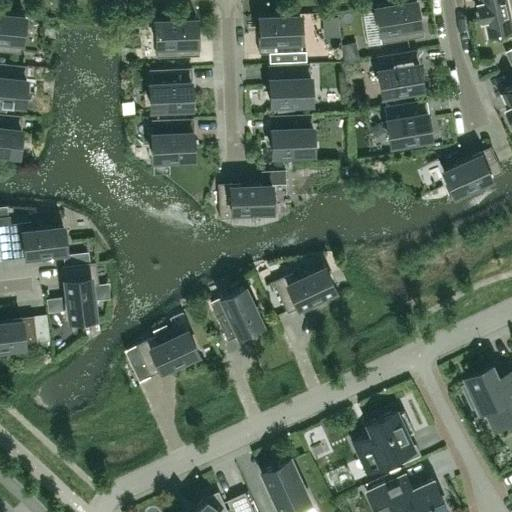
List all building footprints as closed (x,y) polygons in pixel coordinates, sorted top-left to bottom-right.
[(376,9),(361,12),(366,44),(381,41),(423,34),(422,32),(420,33),(417,15),(419,15),(419,13),(418,13),(415,0),(395,0),(375,3),(376,9)] [(488,39),(511,33),(511,30),(508,10),(511,9),(511,0),(476,0),(477,4),(476,4),(478,12),(479,12),(480,16),(483,15),(488,39)] [(0,48),(20,51),(24,13),(0,10),(0,48)] [(257,30),(257,31),(259,31),(260,49),(258,50),(258,51),(300,50),(299,11),(258,13),(259,30),(257,30)] [(195,34),(197,34),(197,32),(196,32),(195,15),(154,17),(156,55),(198,54),(198,52),(196,52),(195,34)] [(137,58),(153,57),(151,27),(135,27),(137,58)] [(340,44),(343,60),(358,57),(355,41),(340,44)] [(420,68),(420,67),(418,67),(415,49),(417,49),(417,47),(375,54),(382,92),(420,85),(422,85),(419,69),(420,68)] [(0,99),(23,101),(25,76),(26,64),(0,60),(0,99)] [(310,99),(309,73),(309,61),(267,63),(267,65),(269,65),(270,83),(267,83),(267,84),(269,84),(269,101),(271,101),(310,99)] [(189,68),(191,68),(191,66),(148,68),(150,106),(189,104),(191,104),(190,88),(192,87),(191,86),(189,86),(189,68)] [(511,83),(501,89),(507,102),(508,104),(504,105),(506,109),(505,109),(509,116),(511,120),(511,119),(511,83)] [(429,118),(428,116),(426,117),(423,99),(425,99),(425,97),(384,104),(390,141),(428,135),(429,135),(430,135),(427,118),(429,118)] [(0,149),(17,151),(20,126),(21,114),(0,111),(0,149)] [(312,149),(311,124),(311,111),(269,113),(269,115),(271,115),(272,133),(269,133),(269,135),(271,135),(271,151),(273,151),(312,149)] [(194,138),(193,136),(191,136),(191,118),(193,118),(193,116),(157,118),(157,130),(151,130),(152,156),(191,154),(193,154),(192,138),(194,138)] [(490,144),(488,145),(489,147),(473,154),(472,152),(470,153),(471,154),(442,167),(448,180),(445,181),(450,192),(489,174),(501,169),(498,162),(490,144)] [(375,161),(354,162),(355,177),(376,177),(375,161)] [(219,181),(217,181),(219,215),(232,214),(272,212),(272,206),(271,181),(285,181),(284,167),(260,168),(261,181),(239,182),(239,181),(237,181),(237,183),(219,184),(219,181)] [(14,253),(32,251),(32,253),(34,253),(34,252),(65,248),(62,222),(23,227),(22,221),(10,222),(9,213),(0,214),(0,235),(12,234),(14,253)] [(95,260),(88,261),(61,264),(61,266),(63,265),(65,283),(63,283),(64,285),(65,285),(69,316),(94,313),(90,282),(98,281),(95,260)] [(323,263),(295,277),(292,270),(272,279),(286,310),(288,310),(287,308),(304,300),(304,302),(306,301),(305,300),(334,287),(323,263)] [(244,284),(220,294),(209,300),(227,338),(228,337),(227,335),(244,328),(245,330),(246,329),(246,328),(261,321),(244,284)] [(62,295),(46,297),(48,310),(64,308),(62,295)] [(33,314),(31,314),(31,316),(13,318),(13,316),(11,316),(11,317),(0,318),(0,344),(22,342),(36,341),(33,314)] [(186,327),(157,340),(154,334),(135,343),(137,347),(145,365),(149,374),(151,373),(150,371),(166,363),(167,365),(169,365),(168,363),(197,350),(186,327)] [(145,365),(137,347),(126,352),(134,370),(145,365)] [(511,368),(504,372),(505,374),(500,376),(494,362),(467,374),(470,381),(465,383),(474,403),(479,400),(482,407),(494,402),(504,422),(511,418),(511,368)] [(412,444),(406,432),(412,429),(402,409),(397,411),(395,407),(366,420),(369,426),(371,425),(373,430),(353,440),(359,453),(366,449),(374,466),(399,455),(397,451),(412,444)] [(446,426),(437,430),(446,455),(455,451),(446,426)] [(412,444),(397,451),(399,455),(402,461),(419,453),(414,443),(412,444)] [(309,500),(289,456),(260,469),(279,511),(291,511),(290,509),(309,500)] [(447,511),(431,477),(410,486),(404,473),(397,477),(395,473),(395,474),(396,477),(368,490),(377,511),(384,511),(393,508),(395,511),(439,511),(445,509),(446,511),(447,511)] [(187,511),(185,510),(182,511),(232,511),(230,507),(226,508),(217,489),(204,495),(192,507),(195,510),(192,511),(187,511)] [(253,511),(244,490),(226,498),(230,507),(232,511),(253,511)]
